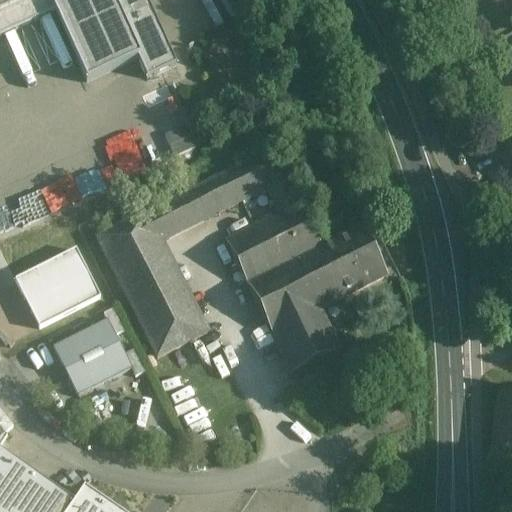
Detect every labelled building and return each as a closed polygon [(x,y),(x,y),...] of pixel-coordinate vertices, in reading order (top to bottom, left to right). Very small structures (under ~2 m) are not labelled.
[(147,81),(177,68),(145,0),(0,0),(0,41),(54,17),(86,85),(137,61),(147,81)] [(185,129),(164,139),(174,160),(195,151),(185,129)] [(278,217),(300,206),(272,152),(97,239),(157,361),(207,333),(161,244),(266,192),(278,217)] [(300,206),(278,217),(226,244),(292,376),(339,352),(322,312),(387,278),(364,229),(321,249),(300,206)] [(76,252),(14,283),(39,330),(99,301),(76,252)] [(104,317),(106,324),(114,339),(124,334),(113,312),(104,317)] [(106,324),(53,351),(77,399),(131,372),(124,358),(114,339),(106,324)] [(124,358),(131,372),(136,380),(145,375),(134,353),(124,358)] [(511,391),(500,390),(491,461),(511,463),(511,391)] [(0,453),(0,511),(68,511),(74,504),(37,479),(0,453)] [(74,504),(68,511),(116,511),(84,489),(74,504)]
